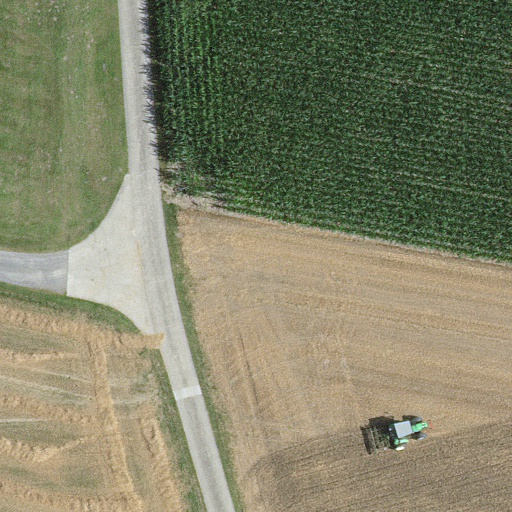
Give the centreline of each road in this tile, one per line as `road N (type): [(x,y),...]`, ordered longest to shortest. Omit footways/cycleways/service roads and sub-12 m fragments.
road 1 (track): [(0,260),(57,275),(146,258),(128,0)]
road 2 (track): [(146,258),(216,511)]
